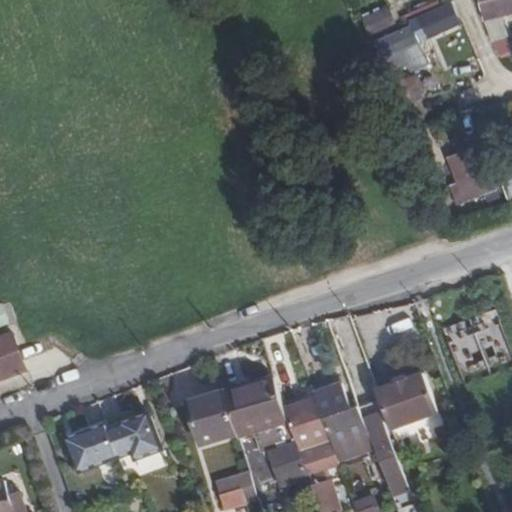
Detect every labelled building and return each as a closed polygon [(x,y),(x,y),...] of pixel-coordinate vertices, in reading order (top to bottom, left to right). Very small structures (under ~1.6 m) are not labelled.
[(500,8),(502,17),(511,14),(511,0),(482,0),(485,11),(500,8)] [(364,18),(379,48),(390,43),(396,40),(390,29),(402,24),(393,4),(364,18)] [(396,40),(390,43),(398,62),(437,47),(429,27),(396,40)] [(511,37),(511,38),(496,43),(502,59),(511,55),(511,37)] [(485,145),(450,158),(459,182),(448,187),(458,210),(503,192),(485,145)] [(511,151),(498,157),(511,192),(511,151)] [(511,362),(511,351),(496,308),(441,327),(461,381),(467,397),(500,385),(494,369),(511,362)] [(14,332),(0,336),(0,380),(28,370),(14,332)] [(388,419),(434,404),(419,363),(374,379),(379,393),(388,419)] [(276,378),(225,393),(240,436),(261,434),(292,423),(285,404),(276,378)] [(341,469),(377,456),(361,412),(354,414),(346,391),(316,401),(326,427),(341,469)] [(201,449),(240,436),(225,393),(188,404),(201,449)] [(383,420),(388,419),(379,393),(357,400),(361,412),(377,456),(388,489),(405,483),(383,420)] [(124,423),(110,428),(121,456),(134,451),(137,457),(164,447),(151,411),(123,422),(124,423)] [(110,428),(108,423),(68,438),(81,471),(121,456),(110,428)] [(292,464),(305,460),(299,441),(297,436),(293,426),(267,435),(279,468),(292,464)] [(337,511),(325,480),(343,474),(341,469),(326,427),(297,436),(299,441),(305,460),(311,476),(313,481),(324,511),(337,511)] [(257,482),(249,456),(215,467),(219,478),(241,471),(246,486),(257,482)] [(300,485),(313,481),(311,476),(305,460),(292,464),(300,485)] [(246,486),(241,471),(219,478),(224,493),(246,486)] [(0,511),(35,511),(32,511),(19,511),(13,494),(8,479),(0,481),(0,511)] [(29,511),(22,491),(13,494),(19,511),(29,511)] [(355,502),(358,511),(382,511),(376,494),(355,502)]
